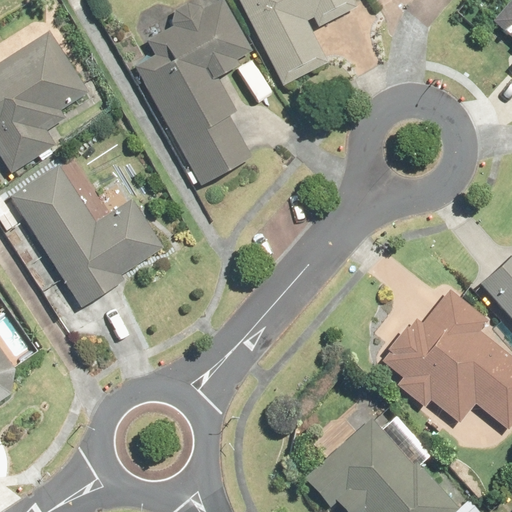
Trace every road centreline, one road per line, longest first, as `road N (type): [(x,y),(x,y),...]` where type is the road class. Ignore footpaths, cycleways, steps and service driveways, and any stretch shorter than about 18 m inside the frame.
road 1 (residential): [(189,403),(384,190)]
road 2 (residential): [(113,475),(102,428),(120,401),(150,389),(189,403)]
road 3 (residential): [(384,190),(363,151),(372,122),(412,101),(444,112)]
road 4 (residential): [(444,112),(461,141),(456,174),(431,196),(384,190)]
